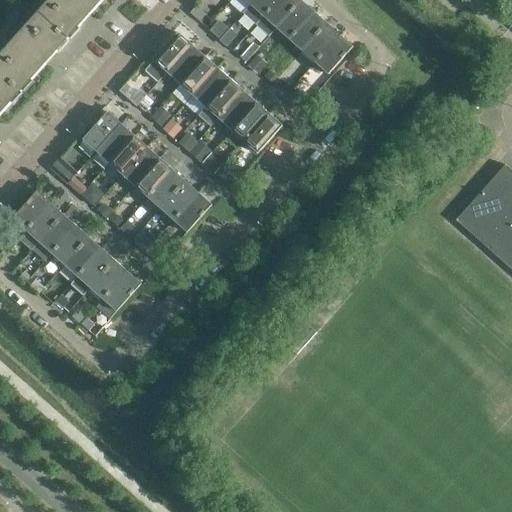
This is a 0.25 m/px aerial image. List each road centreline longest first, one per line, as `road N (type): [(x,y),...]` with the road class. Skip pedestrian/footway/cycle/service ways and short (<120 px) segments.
road 1 (residential): [(0,271),(108,373),(385,61),(317,0)]
road 2 (residential): [(176,0),(0,201)]
